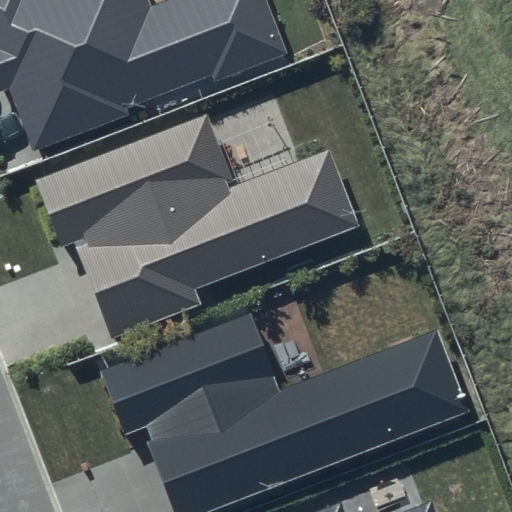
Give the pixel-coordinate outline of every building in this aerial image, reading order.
[(0,0),(0,91),(11,87),(34,150),(288,54),(265,0),(167,0),(149,7),(145,0),(0,0)] [(511,0),(353,0),(358,38),(511,16),(511,0)] [(511,82),(504,83),(511,132),(450,141),(458,194),(511,185),(511,82)] [(206,113),(35,179),(60,248),(74,243),(111,340),(201,305),(194,290),(360,226),(327,149),(236,185),(206,113)] [(249,311),(101,369),(127,435),(143,429),(175,511),(212,511),(469,411),(436,330),(281,391),(249,311)] [(343,511),(339,501),(310,511),(434,511),(430,502),(402,511),(343,511)]
